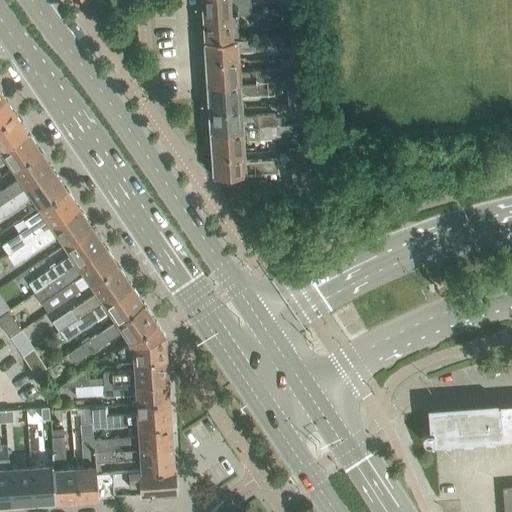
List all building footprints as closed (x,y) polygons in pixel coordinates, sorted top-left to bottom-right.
[(201,0),(203,16),(237,14),(251,13),(250,0),(201,0)] [(268,22),(267,12),(251,13),(252,23),(268,22)] [(204,41),(232,39),(232,27),(237,26),(237,14),(203,16),(204,41)] [(266,37),(232,39),(204,41),(206,64),(221,63),(220,60),(237,59),(237,51),(280,48),(280,36),(266,37)] [(221,63),(206,64),(207,84),(274,80),(307,78),(305,57),(292,57),(280,58),(281,69),(238,71),(238,62),(237,59),(221,60),(221,63)] [(307,78),(274,80),(275,88),(287,88),(288,105),(309,103),(307,78)] [(209,109),(240,108),(240,96),(275,94),(275,88),(274,80),(207,84),(209,109)] [(5,97),(0,100),(0,124),(16,114),(5,97)] [(281,126),(280,117),(275,118),(275,115),(241,117),(240,108),(209,109),(210,130),(242,129),(241,123),(257,122),(257,128),(281,126)] [(0,150),(28,131),(16,114),(0,124),(0,150)] [(257,128),(242,129),(210,130),(212,154),(243,152),(242,139),(301,135),(300,125),(281,126),(257,128)] [(28,131),(0,150),(0,162),(7,158),(14,168),(41,150),(28,131)] [(313,186),(311,152),(311,148),(290,149),(292,187),(313,186)] [(0,205),(18,193),(54,169),(41,150),(14,168),(20,178),(0,191),(0,205)] [(243,160),(243,152),(212,154),(213,167),(213,175),(273,171),(278,171),(277,164),(277,158),(243,160)] [(40,207),(60,193),(67,188),(54,169),(18,193),(0,205),(0,219),(8,214),(33,197),(40,207)] [(30,226),(21,233),(27,242),(28,243),(80,208),(70,193),(67,188),(60,193),(40,207),(41,209),(26,220),(30,226)] [(27,242),(9,254),(10,255),(16,264),(33,252),(58,235),(65,245),(93,226),(80,208),(28,243),(27,242)] [(46,286),(53,280),(105,245),(93,226),(65,245),(71,254),(29,282),(36,292),(46,286)] [(46,286),(36,292),(43,302),(85,274),(91,283),(118,265),(105,245),(53,280),(46,286)] [(73,309),(79,319),(131,284),(118,265),(91,283),(98,292),(73,309)] [(131,284),(79,319),(62,331),(68,341),(86,329),(111,312),(117,321),(144,302),(131,284)] [(158,323),(144,302),(117,321),(92,338),(71,352),(77,362),(98,347),(123,330),(130,340),(158,323)] [(9,310),(0,316),(0,319),(12,337),(23,330),(9,310)] [(120,359),(133,358),(166,356),(165,333),(158,323),(130,340),(119,347),(120,359)] [(38,373),(51,365),(38,345),(25,354),(38,373)] [(102,375),(103,382),(168,378),(166,356),(133,358),(134,368),(102,370),(102,375)] [(87,368),(85,369),(59,385),(73,384),(75,384),(90,383),(89,376),(89,372),(87,368)] [(90,383),(75,384),(75,394),(136,390),(136,402),(169,400),(168,378),(103,382),(90,383)] [(93,427),(138,424),(171,422),(169,400),(136,402),(137,413),(106,415),(105,404),(91,405),(93,421),(93,427)] [(511,402),(500,404),(501,438),(511,436),(511,402)] [(433,443),(434,443),(501,438),(500,404),(431,409),(432,430),(427,430),(426,431),(424,431),(423,432),(422,434),(422,435),(422,437),(422,438),(422,439),(423,440),(424,441),(425,442),(426,442),(428,443),(433,442),(433,443)] [(49,406),(41,406),(41,418),(49,418),(49,406)] [(13,408),(5,409),(5,421),(13,420),(13,408)] [(79,498),(98,497),(96,472),(95,459),(95,449),(94,437),(93,427),(93,421),(81,422),(82,433),(84,465),(77,465),(74,465),(77,498),(79,498)] [(95,449),(108,448),(172,444),(171,422),(138,424),(139,434),(94,437),(95,449)] [(64,428),(51,429),(52,436),(53,463),(56,500),(77,498),(74,465),(66,466),(64,435),(64,428)] [(140,456),(141,469),(173,467),(172,444),(108,448),(95,449),(95,459),(140,456)] [(0,457),(0,503),(11,503),(8,466),(10,466),(9,456),(8,456),(0,457)] [(53,463),(30,464),(33,501),(56,500),(53,463)] [(10,466),(8,466),(11,503),(33,501),(30,464),(10,466)] [(173,468),(173,467),(141,469),(96,472),(98,497),(99,497),(113,496),(114,496),(113,484),(141,482),(141,494),(143,494),(148,493),(148,494),(153,493),(158,493),(158,492),(165,492),(167,492),(173,491),(173,492),(175,492),(175,491),(175,489),(173,470),(174,470),(174,468),(173,468)] [(511,511),(511,485),(503,486),(504,511),(511,511)]
